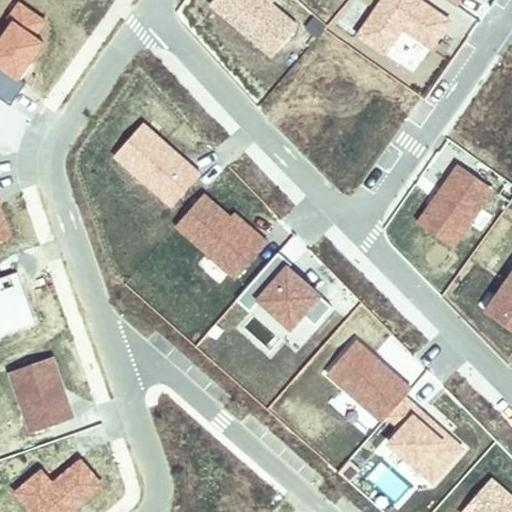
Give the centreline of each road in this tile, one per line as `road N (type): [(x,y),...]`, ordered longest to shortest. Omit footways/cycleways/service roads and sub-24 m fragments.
road 1 (residential): [(109,334),(46,149),(150,9)]
road 2 (residential): [(355,225),(150,9)]
road 3 (residential): [(327,511),(109,334)]
road 4 (residential): [(355,225),(511,13)]
road 5 (residential): [(511,390),(355,225)]
road 6 (residential): [(109,334),(158,498),(143,511)]
